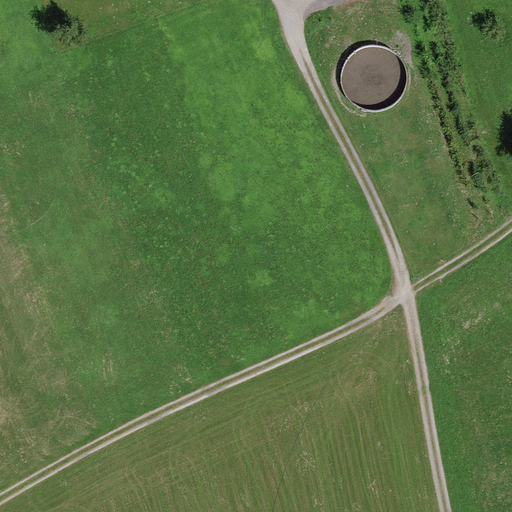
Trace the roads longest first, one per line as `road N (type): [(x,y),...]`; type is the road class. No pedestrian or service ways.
road 1 (track): [(511,225),(360,323),(113,436),(0,500)]
road 2 (track): [(272,0),(380,221),(405,297),(440,511)]
